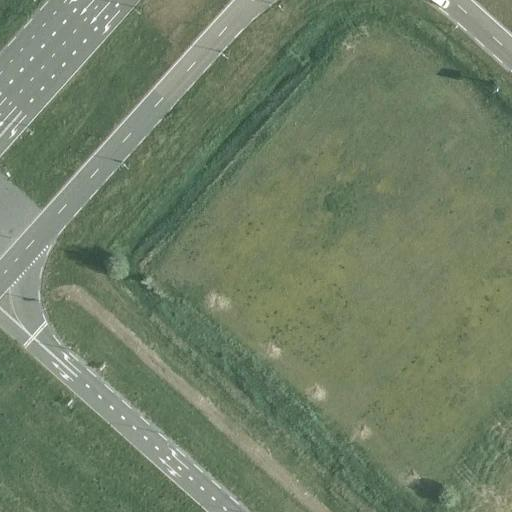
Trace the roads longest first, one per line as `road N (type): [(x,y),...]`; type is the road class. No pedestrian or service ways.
road 1 (secondary): [(31,241),(256,0)]
road 2 (unclassified): [(228,511),(26,330)]
road 3 (secondary): [(102,0),(0,114)]
